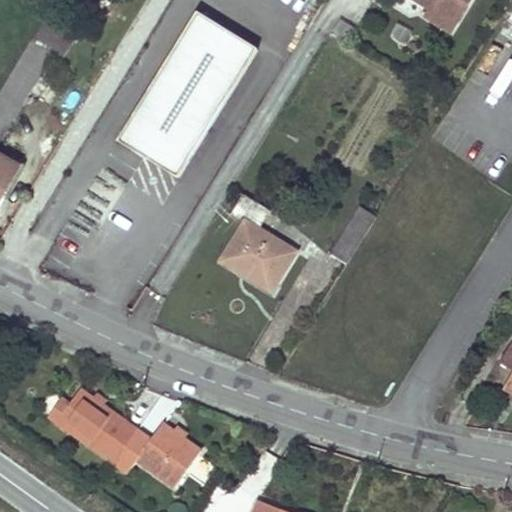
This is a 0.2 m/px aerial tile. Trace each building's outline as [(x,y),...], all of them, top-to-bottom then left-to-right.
[(435,0),(430,8),(427,13),(450,27),(467,0),(435,0)] [(199,9),(184,34),(243,70),(258,45),(199,9)] [(80,29),(49,10),(0,90),(0,139),(40,75),(48,80),(80,29)] [(184,34),(122,137),(180,173),(243,70),(184,34)] [(0,198),(18,166),(0,155),(0,198)] [(246,222),(223,260),(241,272),(245,266),(275,285),(296,252),(259,229),(271,211),(244,195),(232,213),(246,222)] [(333,254),(347,263),(373,221),(358,212),(333,254)] [(245,266),(241,272),(271,291),(275,285),(245,266)] [(511,345),(502,362),(511,369),(511,376),(505,387),(511,391),(511,345)] [(0,361),(0,385),(5,389),(17,373),(0,361)] [(70,403),(57,421),(128,472),(137,459),(175,487),(202,450),(163,422),(151,438),(81,388),(70,403)] [(50,416),(57,421),(70,403),(64,398),(50,416)] [(283,511),(259,502),(254,511),(283,511)]
